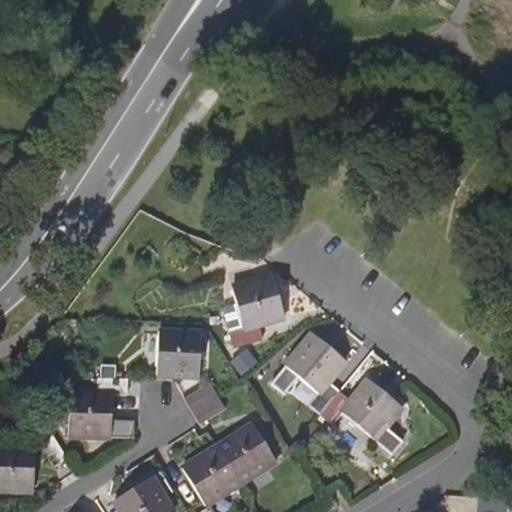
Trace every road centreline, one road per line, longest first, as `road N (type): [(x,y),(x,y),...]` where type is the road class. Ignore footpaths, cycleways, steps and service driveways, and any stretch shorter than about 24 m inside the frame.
road 1 (tertiary): [(170,38),(54,223),(0,291)]
road 2 (residential): [(483,457),(454,370),(310,254)]
road 3 (residential): [(43,511),(142,450),(165,415)]
